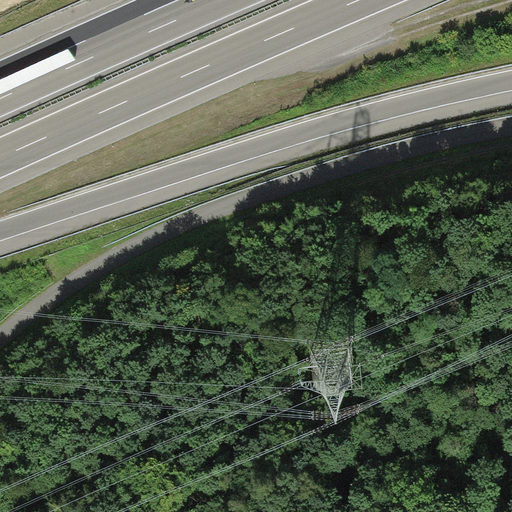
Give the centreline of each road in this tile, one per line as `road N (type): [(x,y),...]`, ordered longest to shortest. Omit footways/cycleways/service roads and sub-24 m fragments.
road 1 (unclassified): [(511,132),(284,188),(118,253),(0,337)]
road 2 (motorway): [(0,232),(317,129),(511,81)]
road 3 (track): [(25,511),(74,485),(193,459),(348,448),(511,393)]
road 4 (motorway): [(0,158),(360,0)]
road 5 (motorway): [(198,0),(0,89)]
